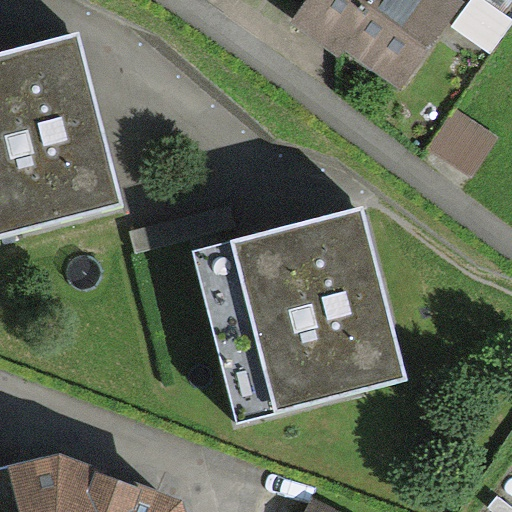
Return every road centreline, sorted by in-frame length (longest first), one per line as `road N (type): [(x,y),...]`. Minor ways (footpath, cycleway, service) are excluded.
road 1 (residential): [(25,0),(115,26),(260,144)]
road 2 (residential): [(0,393),(242,489)]
